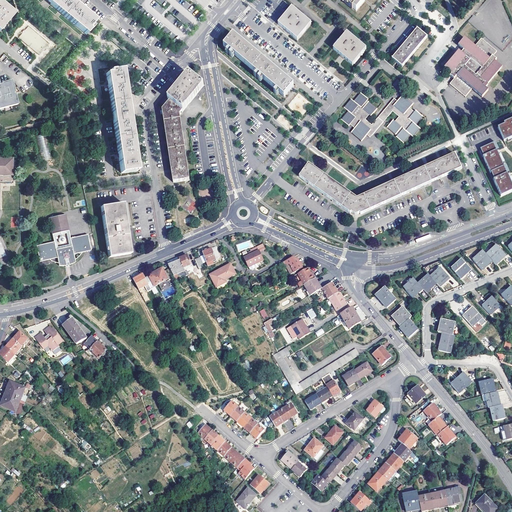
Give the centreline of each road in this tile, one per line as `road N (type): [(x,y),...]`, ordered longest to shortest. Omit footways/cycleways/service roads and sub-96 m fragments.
road 1 (residential): [(392,376),(391,430),(330,507),(317,509),(260,459)]
road 2 (residential): [(272,176),(350,230),(422,203)]
road 3 (tertiary): [(206,48),(233,208)]
road 4 (tertiary): [(245,202),(206,48)]
road 5 (residential): [(260,459),(392,376)]
road 6 (residential): [(420,368),(511,484)]
road 7 (residential): [(511,270),(429,305),(427,362)]
road 8 (residential): [(230,6),(338,100)]
road 9 (residential): [(411,0),(415,10),(338,100)]
road 10 (residential): [(154,174),(146,113),(177,63)]
